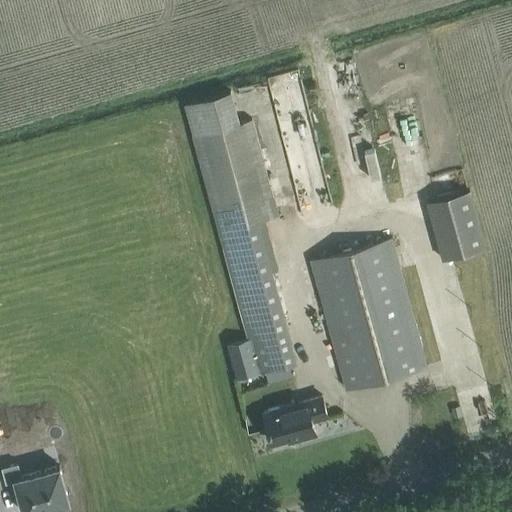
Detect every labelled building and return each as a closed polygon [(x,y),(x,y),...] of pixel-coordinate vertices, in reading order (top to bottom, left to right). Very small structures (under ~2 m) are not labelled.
[(360,59),(332,68),(335,79),(364,70),(360,59)] [(240,121),(194,134),(220,231),(259,220),(279,215),(252,118),(240,121)] [(486,247),(470,189),(428,200),(444,258),(465,253),(486,247)] [(347,387),(427,365),(422,346),(392,237),(312,260),(342,368),(347,387)] [(246,338),(227,344),(237,377),(259,371),(297,360),(291,340),(284,313),(271,266),(233,277),(245,323),(249,337),(246,338)] [(298,438),(316,433),(313,420),(328,415),(322,394),(264,410),(273,441),(297,434),(298,438)] [(23,452),(4,457),(10,469),(20,469),(32,511),(64,511),(81,508),(68,454),(28,464),(23,452)]
